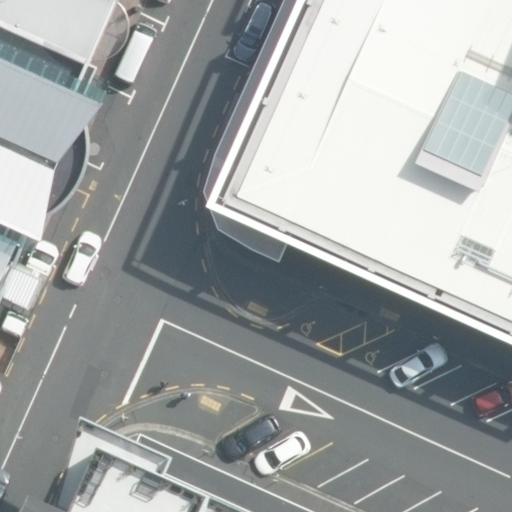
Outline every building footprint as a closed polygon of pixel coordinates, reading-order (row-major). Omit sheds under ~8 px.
[(0,0),(0,26),(90,64),(115,0),(0,0)] [(511,347),(511,0),(319,0),(221,214),(511,347)] [(0,277),(90,64),(0,26),(0,277)] [(258,511),(187,480),(194,464),(143,441),(102,422),(93,453),(66,511),(258,511)] [(314,511),(146,434),(143,441),(194,464),(187,480),(258,511),(314,511)]
